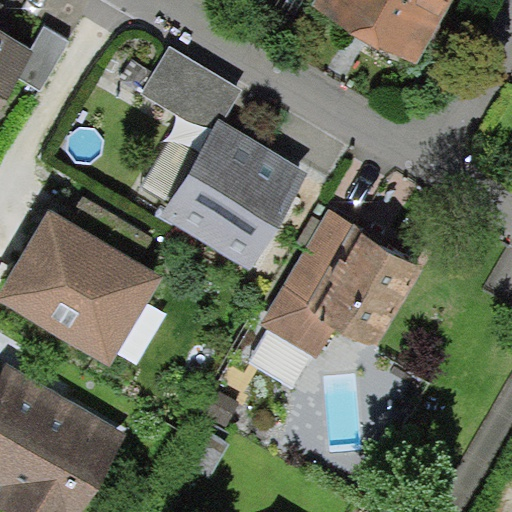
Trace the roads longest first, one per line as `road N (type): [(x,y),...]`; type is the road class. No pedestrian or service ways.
road 1 (residential): [(426,163),(133,0)]
road 2 (residential): [(426,163),(511,11)]
